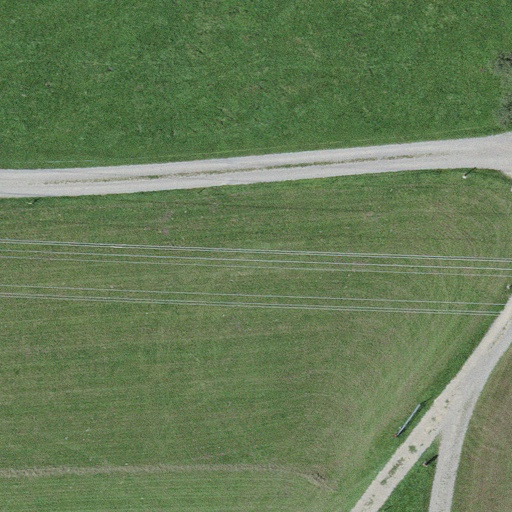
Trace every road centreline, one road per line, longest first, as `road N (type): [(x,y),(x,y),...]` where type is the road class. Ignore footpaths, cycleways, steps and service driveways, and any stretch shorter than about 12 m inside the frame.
road 1 (track): [(511,154),(0,185)]
road 2 (track): [(478,376),(376,511)]
